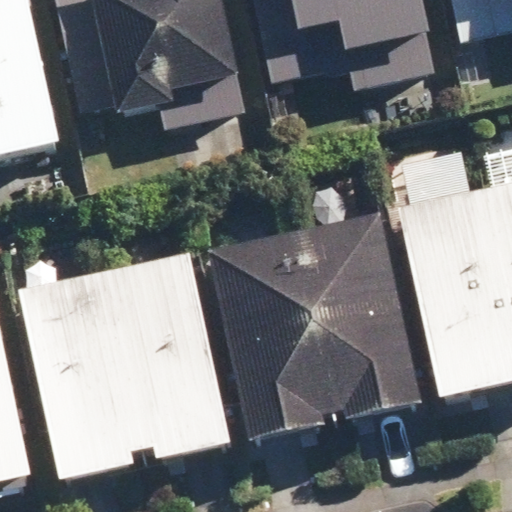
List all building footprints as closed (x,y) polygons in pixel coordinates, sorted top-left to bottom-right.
[(0,0),(0,175),(80,161),(51,0),(0,0)] [(256,90),(239,0),(63,0),(86,127),(120,121),(122,129),(186,117),(183,104),(256,90)] [(449,83),(434,0),(264,0),(282,93),(357,80),(361,99),(449,83)] [(511,0),(463,0),(476,54),(511,45),(511,0)] [(511,397),(511,197),(412,219),(452,410),(511,397)] [(342,437),(339,423),(362,418),(365,432),(438,417),(397,223),(224,259),(265,453),(342,437)] [(154,478),(150,459),(171,454),(175,473),(248,458),(208,266),(33,303),(73,495),(154,478)] [(0,499),(48,490),(11,290),(0,292),(0,499)]
